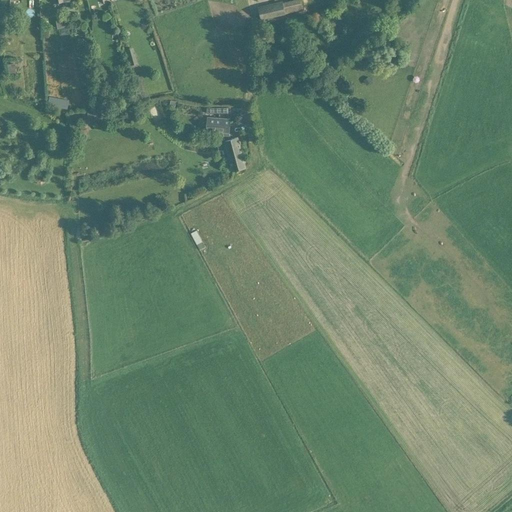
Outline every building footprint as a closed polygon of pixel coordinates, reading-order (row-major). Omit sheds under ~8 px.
[(283,1),(258,7),(261,20),(302,10),(300,0),(293,0),(283,2),(283,1)] [(361,41),(378,25),(372,19),(355,35),(361,41)] [(290,25),(280,27),(282,34),(292,32),(290,25)] [(374,49),(385,40),(379,34),(369,44),(374,49)] [(130,65),(138,63),(134,47),(126,50),(130,65)] [(369,77),(364,81),(367,85),(372,81),(369,77)] [(134,89),(127,94),(131,100),(138,95),(134,89)] [(67,108),(68,100),(50,96),(48,105),(67,108)] [(90,122),(103,118),(100,108),(87,111),(90,122)] [(206,116),(205,131),(222,133),(225,140),(230,139),(229,133),(230,118),(206,116)] [(233,170),(236,170),(246,167),(237,137),(225,140),(233,170)] [(196,230),(191,233),(200,250),(205,247),(196,230)]
